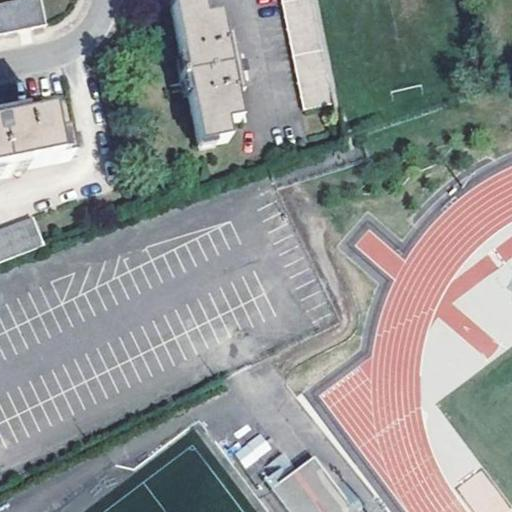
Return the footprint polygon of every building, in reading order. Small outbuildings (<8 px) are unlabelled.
[(32,0),(0,6),(0,37),(45,28),(39,0),(32,0)] [(310,0),(279,0),(303,112),(332,106),(310,0)] [(216,19),(203,22),(199,6),(168,11),(180,66),(176,67),(182,97),(186,96),(197,149),(227,143),(224,128),(239,125),(234,100),(238,100),(234,80),(241,78),(239,69),(238,60),(230,62),(226,41),(221,42),(216,19)] [(0,176),(72,162),(66,136),(52,139),(48,119),(4,128),(1,111),(0,111),(0,176)] [(0,263),(43,247),(32,219),(0,231),(0,263)] [(234,453),(246,468),(271,448),(260,434),(234,453)] [(302,511),(368,511),(320,447),(286,473),(278,480),(302,511)]
